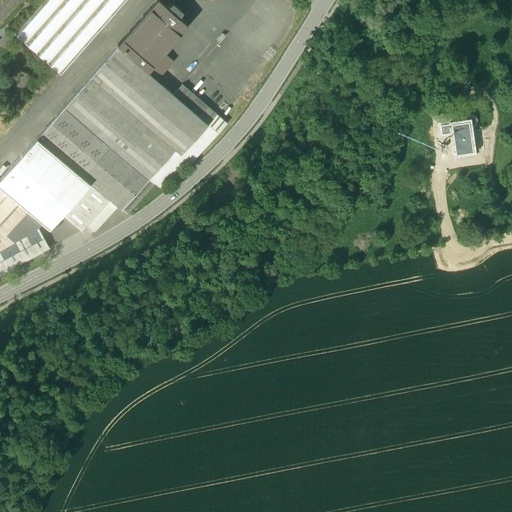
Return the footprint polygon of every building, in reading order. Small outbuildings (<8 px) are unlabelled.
[(42,0),(14,32),(60,73),(123,0),(42,0)] [(166,7),(158,0),(155,0),(117,44),(146,72),(147,72),(147,71),(163,52),(187,25),(178,17),(181,11),(172,3),(166,7)] [(147,72),(146,72),(117,44),(111,51),(99,65),(36,137),(92,186),(91,186),(110,203),(118,210),(127,218),(155,186),(161,192),(188,162),(191,165),(227,124),(172,77),(163,86),(147,72)] [(163,52),(147,71),(157,79),(173,61),(163,52)] [(29,74),(12,67),(3,89),(20,97),(29,74)] [(466,120),(439,124),(440,135),(451,133),(455,157),(473,154),(470,130),(472,130),(471,125),(473,124),(474,122),(474,121),(474,119),(473,118),(472,117),(470,116),(468,117),(467,118),(466,119),(466,120)] [(92,186),(36,137),(0,178),(0,188),(41,224),(49,232),(62,217),(63,219),(91,186),(92,186)] [(110,203),(91,186),(63,219),(82,235),(88,228),(110,203)] [(41,224),(0,188),(0,251),(38,231),(36,230),(41,224)] [(110,203),(88,228),(96,236),(118,210),(110,203)] [(0,251),(0,279),(50,253),(38,231),(0,251)]
